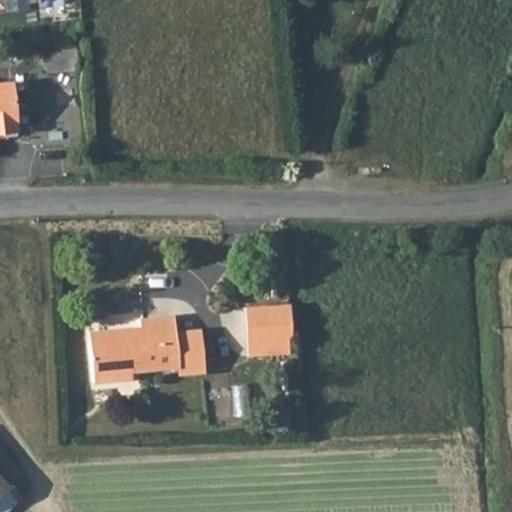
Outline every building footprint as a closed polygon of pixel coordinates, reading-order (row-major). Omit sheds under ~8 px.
[(70,53),(38,55),(39,77),(72,75),(70,53)] [(0,132),(10,132),(6,84),(0,84),(0,132)] [(258,335),(284,334),(281,298),(236,300),(240,349),(258,349),(258,335)] [(128,373),(127,365),(174,361),(170,327),(169,311),(135,315),(135,321),(118,323),(119,330),(84,334),(88,377),(128,373)] [(119,330),(118,323),(83,327),(84,334),(119,330)] [(194,325),(170,327),(174,361),(175,368),(199,366),(194,325)] [(0,486),(2,490),(16,479),(0,459),(0,486)]
